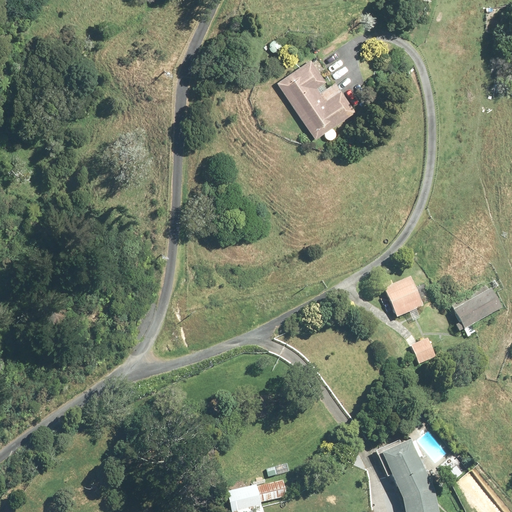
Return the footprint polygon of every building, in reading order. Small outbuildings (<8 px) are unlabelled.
[(415,12),(424,15),(427,6),(422,4),(423,2),(419,1),(415,12)] [(276,82),(314,139),(355,112),(335,82),(320,92),(316,87),(325,81),(310,59),(276,82)] [(391,280),(381,285),(396,318),(423,306),(410,277),(393,284),(391,280)] [(471,325),(501,308),(498,303),(502,301),(497,292),(493,294),(490,289),(488,290),(485,285),(449,306),(459,323),(454,325),(459,333),(463,330),(467,337),(476,332),(471,325)] [(418,365),(435,357),(427,339),(410,346),(418,365)] [(437,511),(433,489),(410,440),(400,444),(399,441),(375,452),(386,477),(390,476),(400,498),(403,511),(437,511)] [(268,478),(289,472),(287,464),(265,470),(268,478)] [(255,485),(226,492),(230,511),(261,511),(259,503),(287,497),(283,481),(256,487),(255,485)]
